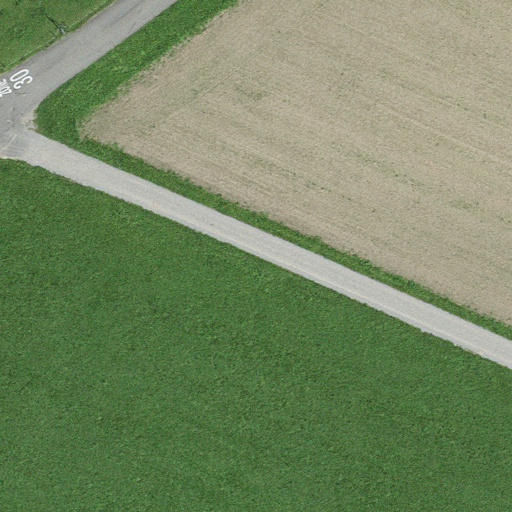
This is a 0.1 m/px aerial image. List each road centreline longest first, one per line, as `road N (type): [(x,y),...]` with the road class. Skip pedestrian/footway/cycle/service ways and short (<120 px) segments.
road 1 (track): [(511,361),(0,130)]
road 2 (unclassified): [(0,111),(144,0)]
